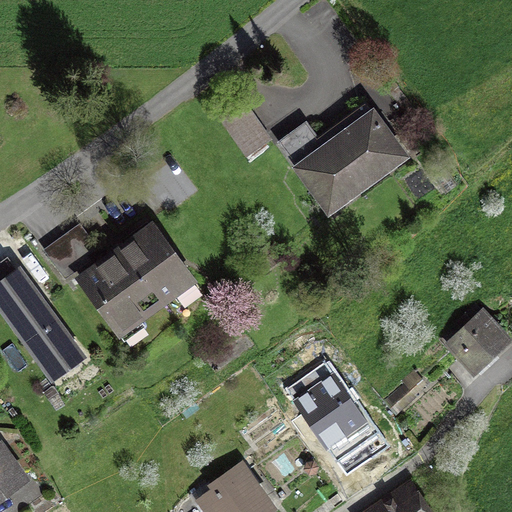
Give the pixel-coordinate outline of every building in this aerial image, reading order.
[(240,102),(216,118),(243,157),(267,142),(240,102)] [(280,144),(298,168),(326,207),(398,157),(370,117),(322,149),(303,126),(280,144)] [(77,278),(119,335),(191,281),(149,225),(102,260),(77,278)] [(77,278),(102,260),(79,227),(44,252),(67,285),(77,278)] [(20,274),(0,287),(0,306),(48,376),(77,357),(20,274)] [(481,316),(448,346),(470,370),(503,340),(481,316)] [(362,454),(381,441),(334,373),(297,399),(343,466),(362,454)] [(0,452),(0,496),(19,483),(0,453),(0,452)] [(201,500),(208,511),(263,511),(266,510),(240,473),(201,500)] [(390,511),(425,511),(415,496),(390,511)]
